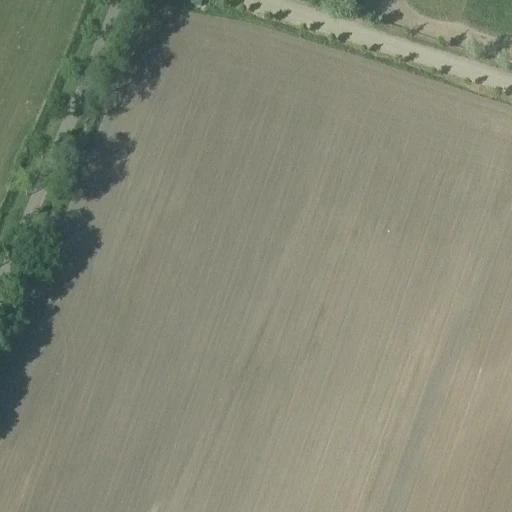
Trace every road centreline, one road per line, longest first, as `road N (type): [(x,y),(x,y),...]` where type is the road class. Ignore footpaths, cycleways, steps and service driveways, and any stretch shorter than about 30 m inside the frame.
road 1 (residential): [(242,0),(511,87)]
road 2 (unclassified): [(0,260),(109,0)]
